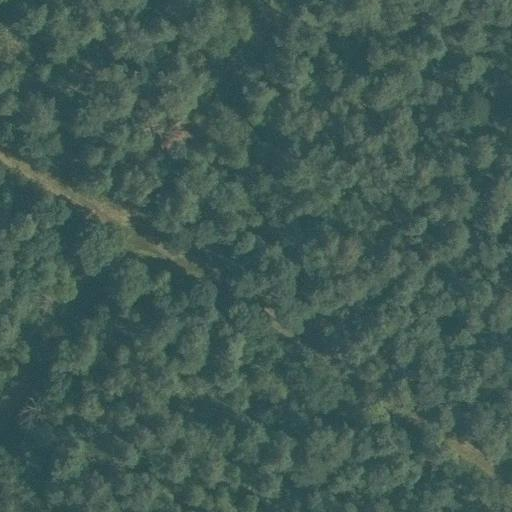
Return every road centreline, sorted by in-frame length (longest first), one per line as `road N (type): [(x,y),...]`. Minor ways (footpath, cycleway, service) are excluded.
road 1 (track): [(132,232),(224,285),(511,485)]
road 2 (track): [(288,0),(132,232)]
road 3 (track): [(0,423),(132,232)]
road 4 (track): [(132,232),(0,140)]
